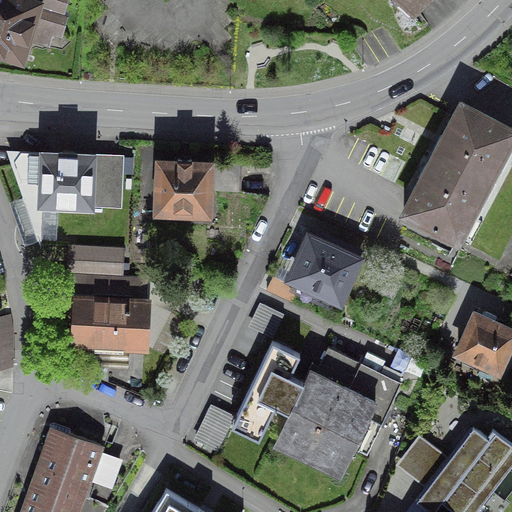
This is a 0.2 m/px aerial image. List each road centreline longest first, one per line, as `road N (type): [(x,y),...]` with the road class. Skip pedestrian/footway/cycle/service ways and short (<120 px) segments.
road 1 (residential): [(299,112),(292,180),(156,469),(109,423),(26,389)]
road 2 (residential): [(0,99),(207,116),(299,112)]
road 3 (residential): [(299,112),(401,80),(444,54),(503,0)]
road 4 (residential): [(26,389),(23,287),(0,214)]
